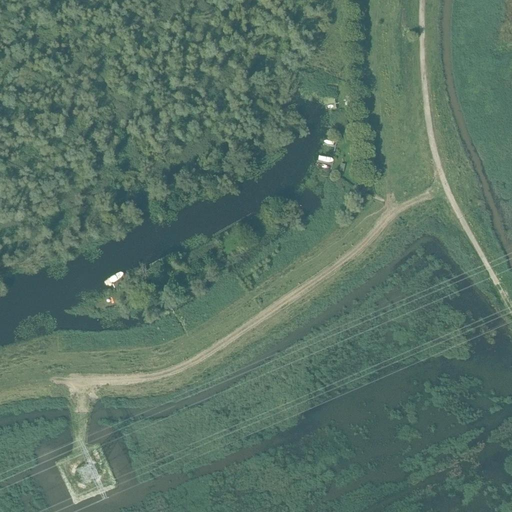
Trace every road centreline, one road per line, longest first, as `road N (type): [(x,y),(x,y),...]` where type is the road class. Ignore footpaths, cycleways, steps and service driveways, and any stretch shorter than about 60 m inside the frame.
road 1 (track): [(0,388),(184,368),(346,259),(393,211),(447,191)]
road 2 (track): [(424,0),(426,94),(447,191)]
road 3 (track): [(447,191),(511,312)]
